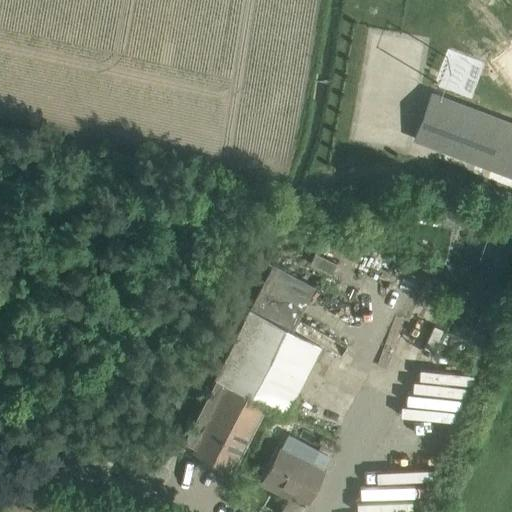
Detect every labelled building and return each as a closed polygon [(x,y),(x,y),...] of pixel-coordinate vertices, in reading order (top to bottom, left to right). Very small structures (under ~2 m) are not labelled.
[(470,1),(452,14),(466,33),(484,20),(470,1)] [(511,139),(432,110),(421,140),(511,173),(511,139)] [(397,267),(387,264),(390,255),(376,251),(365,295),(374,297),(367,325),(381,329),(397,267)] [(315,284),(272,263),(250,306),(254,308),(292,329),(293,329),(315,284)] [(214,377),(216,379),(265,403),(286,413),(303,379),(302,378),(319,344),(292,330),(292,329),(254,308),(236,342),(233,341),(214,377)] [(363,422),(382,370),(371,366),(352,418),(363,422)] [(265,403),(216,379),(183,442),(193,447),(192,450),(230,470),(265,403)] [(436,412),(437,403),(407,399),(405,408),(436,412)] [(330,456),(288,434),(264,478),(307,500),(322,471),(330,456)] [(435,457),(435,445),(383,445),(383,457),(435,457)] [(420,487),(358,488),(358,499),(420,498),(420,487)]
